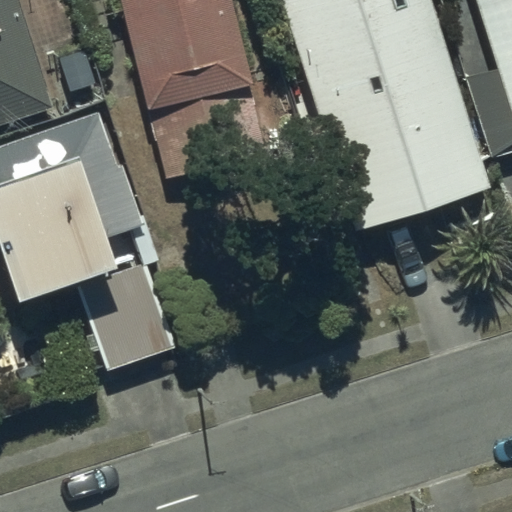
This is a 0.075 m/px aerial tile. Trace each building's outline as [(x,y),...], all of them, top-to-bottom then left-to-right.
[(0,0),(0,124),(48,109),(13,0),(0,0)] [(224,0),(115,0),(141,104),(147,103),(159,153),(207,142),(195,92),(244,80),(224,0)] [(480,185),(420,0),(270,0),(344,228),(480,185)] [(511,0),(466,0),(488,68),(458,77),(482,157),(511,147),(511,0)] [(0,261),(13,298),(109,264),(99,236),(142,221),(102,109),(0,144),(0,261)] [(145,265),(77,288),(105,372),(173,349),(145,265)]
